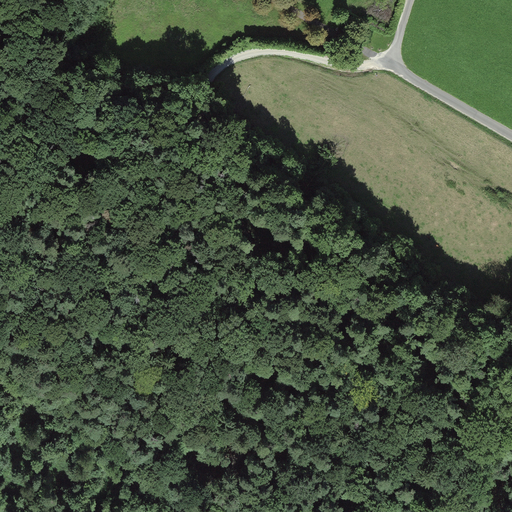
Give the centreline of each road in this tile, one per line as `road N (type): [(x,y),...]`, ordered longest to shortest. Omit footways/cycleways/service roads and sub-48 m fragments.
road 1 (track): [(220,511),(271,327),(263,268),(200,157),(195,103),(213,71),(243,54),(392,66)]
road 2 (unclassified): [(511,135),(392,66)]
